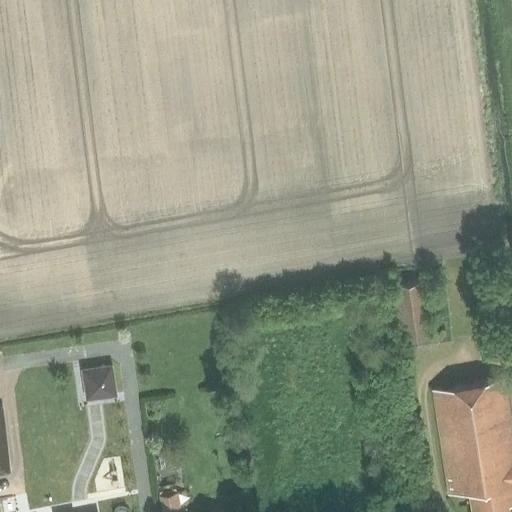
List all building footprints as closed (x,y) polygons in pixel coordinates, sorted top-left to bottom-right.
[(424,280),(393,285),(400,344),(434,338),(424,280)] [(82,369),(86,400),(118,395),(113,364),(82,369)] [(511,435),(504,376),(433,389),(449,493),(469,490),(472,508),(484,506),(485,511),(493,511),(509,509),(508,502),(511,501),(511,435)] [(0,404),(0,473),(10,473),(3,404),(0,404)] [(159,494),(162,511),(181,511),(177,490),(159,494)]
